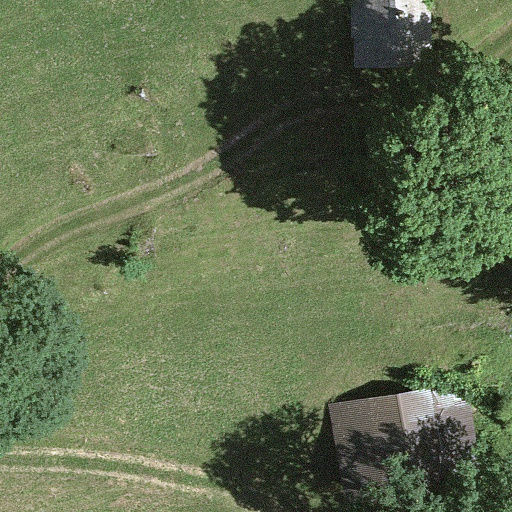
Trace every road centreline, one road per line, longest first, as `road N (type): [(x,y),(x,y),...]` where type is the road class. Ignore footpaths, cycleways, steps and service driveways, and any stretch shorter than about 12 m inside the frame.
road 1 (track): [(511,63),(443,113),(360,109),(307,120),(253,162),(109,219),(56,251),(0,304)]
road 2 (track): [(0,423),(266,511)]
